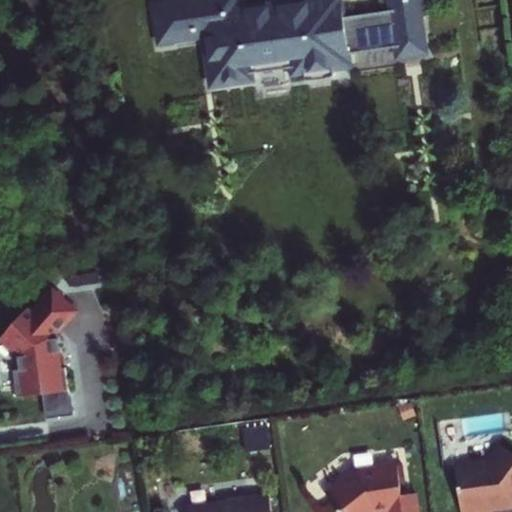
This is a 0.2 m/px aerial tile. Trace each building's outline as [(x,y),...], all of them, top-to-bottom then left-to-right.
[(397,48),(425,44),(422,18),(420,8),(425,7),(424,0),(390,0),(393,12),(344,19),(341,0),(312,0),(313,3),(303,5),(304,10),(285,13),(285,8),(275,9),(275,4),(248,8),(234,9),(232,0),(190,0),(155,5),(160,44),(185,40),(184,31),(192,30),(193,33),(210,31),(214,61),(222,59),(228,64),(231,84),(253,81),(252,75),(293,68),(294,75),(305,73),(306,81),(335,77),(334,70),(339,69),(338,58),(350,57),(349,55),(397,48)] [(232,0),(234,9),(248,8),(246,0),(232,0)] [(192,30),(184,31),(185,40),(205,38),(212,87),(231,84),(228,64),(222,59),(214,61),(210,31),(193,33),(192,30)] [(398,58),(427,55),(425,44),(397,48),(398,58)] [(338,58),(339,69),(351,67),(350,57),(338,58)] [(78,312),(53,291),(26,321),(21,317),(1,339),(19,356),(21,376),(14,376),(17,399),(42,395),(46,419),(73,415),(71,399),(69,397),(66,369),(62,369),(57,334),(78,312)] [(456,471),(461,511),(481,511),(486,506),(489,508),(511,504),(511,454),(500,445),(490,459),(491,466),(456,471)] [(398,464),(359,472),(352,477),(348,477),(327,494),(340,511),(383,511),(388,511),(418,511),(416,494),(402,496),(398,464)] [(224,505),(189,510),(189,511),(271,511),(270,499),(259,500),(259,496),(226,501),(224,505)]
